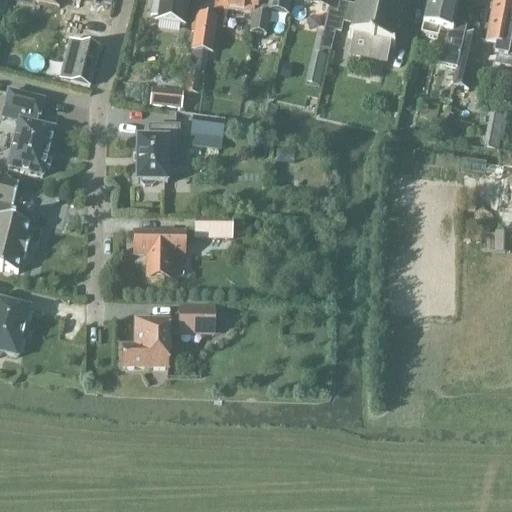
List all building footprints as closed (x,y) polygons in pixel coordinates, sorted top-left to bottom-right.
[(184,27),(187,0),(152,0),(150,18),(155,19),(154,23),(184,27)] [(257,0),(213,0),(213,11),(251,16),(253,17),(254,9),(256,10),(257,0)] [(290,0),(257,0),(256,10),(254,9),(253,17),(251,16),(248,36),(266,37),(268,17),(268,16),(287,19),(290,0)] [(336,2),(336,0),(304,0),(304,6),(327,11),(324,31),(340,34),(346,5),(336,2)] [(346,5),(342,24),(351,26),(348,39),(349,39),(348,58),(385,67),(389,48),(392,48),(403,0),(356,0),(355,7),(346,5)] [(454,25),(459,0),(427,0),(422,27),(420,38),(436,41),(439,30),(446,31),(443,52),(440,67),(457,70),(463,38),(465,27),(454,25)] [(511,49),(509,49),(511,33),(511,0),(492,0),(484,43),(498,46),(494,66),(510,69),(511,58),(511,49)] [(216,19),(209,18),(196,16),(191,51),(211,54),(216,19)] [(468,92),(478,43),(463,38),(457,70),(453,89),(468,92)] [(70,42),(64,65),(73,68),(69,83),(89,88),(99,50),(70,42)] [(313,55),(306,87),(318,90),(326,58),(313,55)] [(291,70),(282,69),(279,80),(289,82),(291,70)] [(184,94),(198,96),(201,78),(187,76),(184,94)] [(6,170),(42,179),(54,131),(34,126),(36,118),(39,118),(43,102),(7,93),(3,109),(23,114),(21,123),(18,122),(6,170)] [(179,114),(181,96),(151,93),(150,111),(179,114)] [(192,117),(189,132),(221,137),(224,122),(192,117)] [(143,188),(152,188),(154,185),(166,185),(167,169),(177,169),(178,128),(149,128),(148,141),(136,140),(135,185),(140,185),(143,188)] [(215,146),(215,136),(184,136),(184,146),(215,146)] [(486,136),(483,148),(497,151),(499,138),(486,136)] [(511,212),(511,180),(502,180),(499,210),(507,211),(511,212)] [(0,271),(17,276),(21,261),(24,261),(29,242),(26,241),(29,226),(7,221),(10,208),(12,209),(17,186),(0,181),(0,271)] [(230,241),(231,221),(194,220),(194,240),(230,241)] [(493,233),(493,253),(505,253),(505,233),(493,233)] [(182,257),(182,235),(135,234),(134,257),(147,257),(147,279),(169,279),(169,257),(182,257)] [(0,356),(1,356),(17,360),(29,309),(0,301),(0,356)] [(212,330),(212,310),(180,309),(180,329),(212,330)] [(167,371),(168,322),(134,322),(134,348),(122,348),(122,370),(167,371)]
